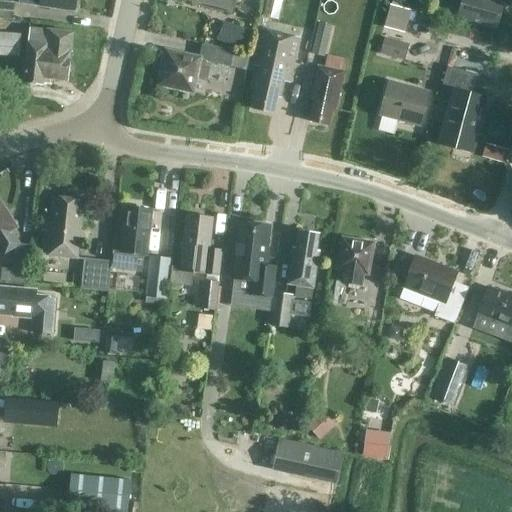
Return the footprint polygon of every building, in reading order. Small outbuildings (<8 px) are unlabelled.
[(24,0),(24,3),(75,10),(76,0),(24,0)] [(191,0),(191,4),(233,14),(236,0),(191,0)] [(503,0),(462,0),(456,21),(495,31),(503,0)] [(14,3),(0,1),(0,18),(13,19),(14,3)] [(404,32),(410,9),(388,4),(382,26),(404,32)] [(224,22),(217,40),(245,51),(252,32),(224,22)] [(332,26),(318,23),(311,54),(324,57),(332,26)] [(47,29),(47,30),(30,28),(24,82),(28,82),(30,85),(36,86),(39,83),(43,84),(44,78),(66,81),(67,75),(68,75),(70,60),(69,60),(70,52),(73,32),(47,29)] [(300,38),(261,29),(253,66),(259,67),(254,87),(258,87),(253,108),(272,113),(276,96),(280,97),(283,82),(290,83),(300,38)] [(380,53),(405,61),(411,38),(387,31),(380,53)] [(21,34),(0,32),(0,55),(20,57),(21,34)] [(207,79),(210,62),(247,71),(251,55),(202,44),(199,58),(167,51),(160,84),(192,91),(195,77),(207,79)] [(336,109),(346,59),(327,55),(324,68),(318,66),(311,99),(314,100),(310,121),(328,124),(331,108),(336,109)] [(479,76),(447,68),(441,91),(453,94),(439,144),(454,148),(455,145),(472,150),(485,98),(474,95),(479,76)] [(415,90),(390,83),(392,75),(391,75),(379,122),(380,123),(382,115),(418,124),(416,132),(417,132),(430,85),(434,72),(421,69),(415,90)] [(486,143),(482,157),(505,163),(508,150),(486,143)] [(83,201),(53,197),(50,223),(45,222),(41,255),(77,258),(83,201)] [(19,244),(11,231),(16,227),(0,201),(0,247),(5,254),(15,248),(12,271),(1,269),(0,275),(0,280),(26,283),(30,245),(19,244)] [(146,256),(151,211),(140,209),(134,207),(129,208),(125,208),(123,229),(120,236),(122,237),(121,253),(112,252),(110,267),(142,271),(144,256),(146,256)] [(201,215),(196,214),(193,216),(189,216),(186,237),(182,237),(182,240),(180,242),(179,247),(181,249),(179,270),(218,274),(221,251),(209,249),(211,234),(206,234),(208,218),(203,217),(201,215)] [(269,227),(239,224),(233,278),(253,280),(251,294),(273,297),(276,268),(264,267),(269,227)] [(317,235),(299,232),(296,253),(292,252),(286,284),(312,288),(318,251),(315,251),(317,235)] [(361,273),(366,273),(372,244),(342,239),(341,242),(339,245),(340,250),(337,268),(344,270),(342,282),(359,285),(361,273)] [(171,259),(150,256),(145,295),(167,297),(171,259)] [(455,323),(468,288),(453,282),(457,273),(415,257),(399,298),(436,312),(435,316),(455,323)] [(111,261),(84,258),(81,288),(107,291),(111,261)] [(219,282),(202,280),(199,309),(215,310),(219,282)] [(37,291),(15,289),(0,287),(0,314),(13,316),(33,317),(32,333),(53,334),(56,297),(36,296),(37,291)] [(511,296),(488,287),(478,313),(507,324),(503,335),(511,338),(511,296)] [(293,296),(273,293),(273,297),(269,325),(289,327),(293,296)] [(87,329),(86,341),(99,342),(100,330),(87,329)] [(106,336),(104,353),(115,354),(117,337),(106,336)] [(9,340),(0,339),(0,366),(7,367),(9,340)] [(431,398),(454,406),(469,367),(446,358),(431,398)] [(92,383),(112,385),(114,362),(94,360),(92,383)] [(5,396),(3,412),(21,413),(20,424),(56,427),(58,401),(5,396)] [(364,411),(376,414),(379,400),(367,398),(364,411)] [(321,410),(305,424),(319,439),(335,425),(321,410)] [(371,453),(394,456),(399,421),(376,418),(371,453)] [(343,452),(279,438),(272,470),(336,485),(343,452)] [(67,507),(121,511),(127,511),(131,480),(70,474),(67,507)]
